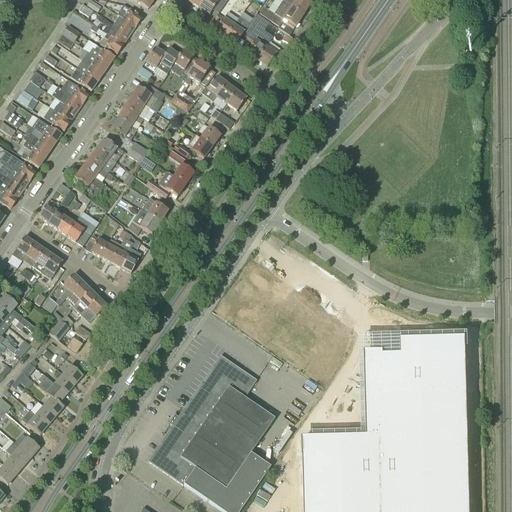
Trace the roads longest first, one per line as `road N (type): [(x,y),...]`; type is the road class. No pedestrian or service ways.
road 1 (secondary): [(100,416),(330,80)]
road 2 (residential): [(97,511),(102,465),(121,426),(267,213)]
road 3 (residential): [(511,313),(406,303),(267,213)]
road 4 (residential): [(17,225),(170,2)]
road 5 (residential): [(126,297),(269,89)]
road 6 (residential): [(342,121),(452,0)]
road 7 (residential): [(170,2),(180,28),(269,89)]
road 8 (residential): [(126,297),(17,225)]
road 9 (secondary): [(100,416),(28,511)]
